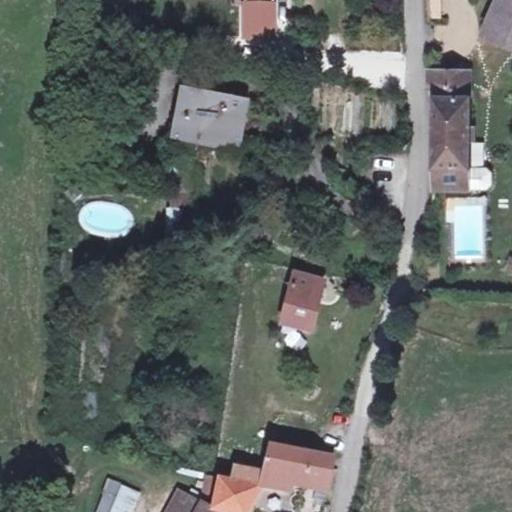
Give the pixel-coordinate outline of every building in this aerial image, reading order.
[(427,0),(428,18),(441,18),(440,0),(427,0)] [(511,0),(500,0),(488,31),(511,41),(511,0)] [(511,41),(488,31),(484,38),(511,49),(511,41)] [(435,190),(470,190),(470,188),(470,166),(471,98),(464,98),(464,71),(429,71),(429,89),(435,90),(435,190)] [(239,143),(246,104),(182,92),(175,132),(239,143)] [(222,161),(177,158),(171,242),(216,245),(222,161)] [(470,166),(470,188),(487,188),(492,183),(492,170),(487,165),(470,166)] [(323,284),(295,276),(281,324),(310,332),(323,284)] [(172,396),(170,436),(209,439),(211,398),(172,396)] [(248,511),(265,483),(293,488),(294,481),(321,486),(317,506),(328,508),(338,472),(332,470),(333,458),(270,447),(262,474),(234,469),(231,482),(217,479),(211,510),(178,491),(167,511),(248,511)] [(95,511),(126,511),(135,490),(107,480),(95,511)]
